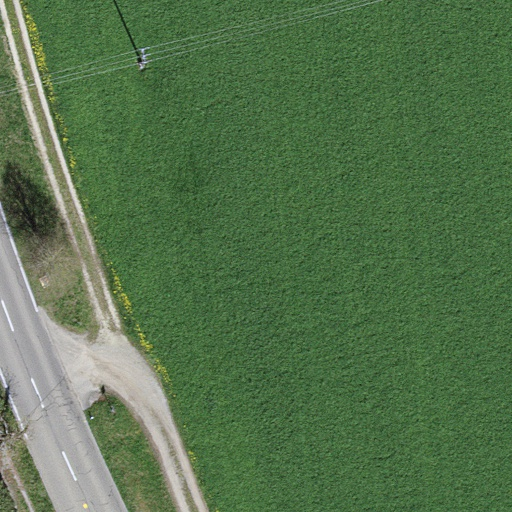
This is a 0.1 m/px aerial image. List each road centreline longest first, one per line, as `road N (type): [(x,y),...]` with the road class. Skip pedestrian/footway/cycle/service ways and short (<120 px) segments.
road 1 (track): [(191,511),(122,364),(13,0)]
road 2 (secondary): [(0,310),(86,511)]
